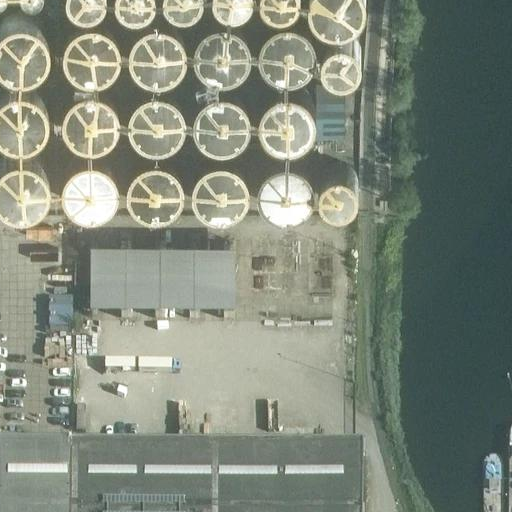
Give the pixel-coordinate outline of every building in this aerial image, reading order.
[(366,1),(366,0),(309,0),(310,2),(314,11),(319,17),(324,20),(329,22),(334,24),(339,24),(344,23),(349,21),(354,19),(359,14),(362,10),(366,1)] [(187,53),(189,48),(190,40),(188,30),(186,24),(182,20),(177,15),(172,13),(167,11),(159,10),(152,11),(148,12),(142,16),(137,22),(134,26),(131,35),(131,44),(132,49),(134,54),(137,59),(141,62),(145,66),(150,68),(157,69),(163,69),(171,68),(178,64),(182,60),(187,53)] [(52,40),(52,34),(49,26),(46,22),(40,16),(36,14),(30,12),(22,11),(16,12),(11,14),(6,16),(2,20),(0,22),(0,58),(1,60),(7,65),(11,67),(18,69),(27,69),(35,67),(41,64),(46,59),(50,52),(52,47),(52,40)] [(121,48),(122,43),(122,38),(121,32),(118,26),(113,20),(109,16),(103,13),(98,12),(92,12),(84,13),(79,15),(74,19),(69,25),(65,34),(65,40),(65,45),(66,50),(70,57),(74,62),(81,67),(86,68),(94,69),(102,68),(108,65),(113,62),(118,56),(121,48)] [(251,48),(251,41),(251,36),(249,31),(247,26),(243,22),(239,19),(232,15),(227,14),(221,14),(216,14),(211,16),(206,19),(202,22),(199,27),(196,34),(195,42),(196,49),(197,54),(200,58),(203,62),(208,66),(212,68),(222,70),(230,69),(238,66),(242,63),(246,59),(249,53),(251,48)] [(317,47),(317,41),(315,33),(313,28),(309,23),(304,18),(298,15),(293,14),(287,14),(278,16),(274,17),(269,21),(263,29),(261,34),(259,42),(260,47),(262,54),(265,59),(269,63),(273,67),(279,70),(284,71),(294,71),(300,69),(305,66),(312,59),(315,52),(317,47)] [(360,45),(358,41),(354,37),(350,34),(347,33),(344,32),(337,32),(334,33),(329,36),(326,39),(324,42),(323,45),(322,50),(322,56),(325,62),(327,65),(331,68),(335,70),(341,71),(346,70),(351,68),(354,66),(356,64),(359,58),(360,54),(361,50),(360,45)] [(49,114),(49,108),(49,103),(46,95),(42,89),(34,83),(29,81),(21,80),(16,80),(10,82),(3,86),(0,89),(0,127),(5,132),(13,136),(22,137),(27,136),(34,134),(39,130),(45,124),(47,120),(49,114)] [(116,126),(120,117),(121,111),(121,104),(118,95),(112,88),(105,83),(96,81),(90,80),(82,82),(76,86),(69,92),(66,98),(64,104),(63,110),(64,115),(66,120),(68,125),(71,129),(78,134),(80,136),(88,138),(93,138),(99,138),(104,136),(109,133),(113,130),(116,126)] [(186,118),(187,110),(186,103),(183,96),(177,89),(171,85),(164,82),(156,82),(148,83),(143,86),(137,91),(133,95),(131,100),(130,105),(129,113),(132,122),(135,128),(139,132),(146,136),(154,139),(163,139),(168,137),(174,134),(178,131),(184,123),(186,118)] [(251,114),(251,104),(249,99),(245,93),(241,89),(237,86),(229,83),(224,82),(219,83),(210,86),(203,90),(197,98),(195,103),(194,111),(195,117),(197,125),(200,129),(205,134),(214,139),(219,140),(224,140),(231,139),(240,134),(244,130),(248,125),(250,120),(251,114)] [(314,116),(315,111),(314,103),(311,96),(308,92),(304,89),(298,85),(289,83),(281,84),(276,85),(272,88),(265,94),(262,99),(260,106),(260,112),(260,117),(262,122),(266,128),(269,132),(274,135),(281,137),(286,138),(295,137),(300,135),(307,130),(312,123),(314,116)] [(344,117),(344,102),(317,101),(318,117),(344,117)] [(49,188),(51,181),(51,173),(49,167),(47,162),(44,158),(40,154),(35,151),(30,149),(25,148),(17,149),(11,150),(5,153),(2,156),(0,159),(0,195),(3,199),(8,203),(14,205),(19,206),(29,206),(36,203),(44,197),(47,193),(49,188)] [(120,176),(119,170),(115,162),(110,157),(104,153),(99,151),(90,150),(85,151),(79,153),(72,158),(68,162),(65,167),(63,172),(62,177),(62,183),(64,188),(66,194),(69,199),(74,203),(79,206),(88,208),(98,208),(103,206),(111,201),(115,196),(119,188),(121,181),(120,176)] [(251,182),(251,175),(250,170),(247,165),(242,158),(238,155),(233,152),(228,151),(223,150),(216,151),(207,154),(200,160),(197,165),(195,170),(194,175),(193,180),(194,186),(197,193),(201,199),(205,202),(213,207),(219,208),(227,208),(232,206),(238,203),(242,200),(247,195),(249,190),(251,182)] [(184,187),(185,181),(185,176),(183,168),(179,162),(176,158),(168,153),(161,151),(153,151),(148,152),(143,154),(135,160),(131,167),(129,172),(128,180),(128,185),(131,193),(135,198),(139,202),(143,205),(152,208),(158,208),(166,207),(172,204),(176,201),(180,197),(183,192),(184,187)] [(312,190),(314,185),(314,177),(313,172),(311,167),(308,162),(304,159),(300,156),(292,153),(287,152),(280,153),(275,155),(271,157),(267,161),(262,167),(259,175),(259,183),(260,188),(262,193),(264,197),(271,204),(279,207),(284,208),(289,208),(294,207),(299,205),(304,202),(308,198),(312,190)] [(357,179),(356,175),(353,170),(351,168),(345,164),(340,163),(335,163),(329,165),(324,169),(321,174),(319,178),(319,185),(320,189),(323,194),(325,196),(328,199),(331,201),(337,202),(341,202),(347,199),(353,195),(356,190),(357,186),(357,179)] [(237,318),(239,238),(95,236),(94,315),(237,318)] [(360,511),(361,452),(0,450),(0,511),(360,511)]
